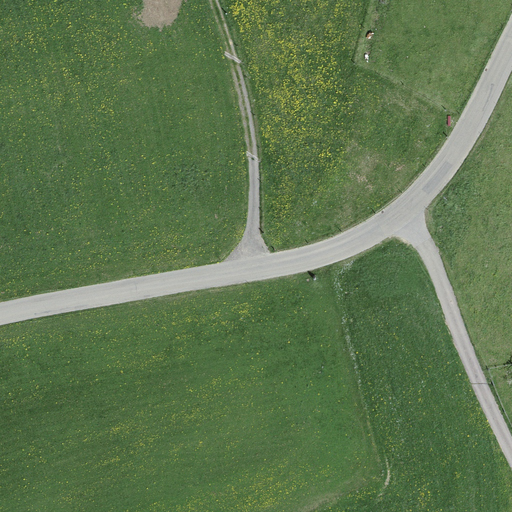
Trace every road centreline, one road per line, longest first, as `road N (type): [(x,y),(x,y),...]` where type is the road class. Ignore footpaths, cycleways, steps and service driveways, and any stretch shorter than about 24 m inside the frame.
road 1 (unclassified): [(0,314),(328,254),(370,232),(443,170),(511,41)]
road 2 (track): [(205,0),(252,156),(252,270)]
